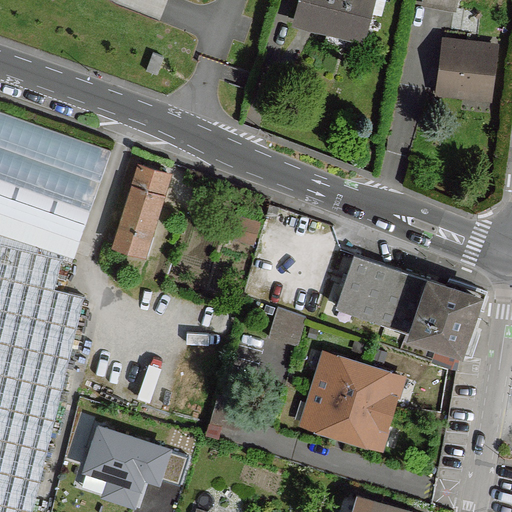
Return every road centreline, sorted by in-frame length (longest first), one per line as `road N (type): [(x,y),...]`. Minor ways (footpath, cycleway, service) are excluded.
road 1 (tertiary): [(0,61),(511,255)]
road 2 (residential): [(473,511),(511,288)]
